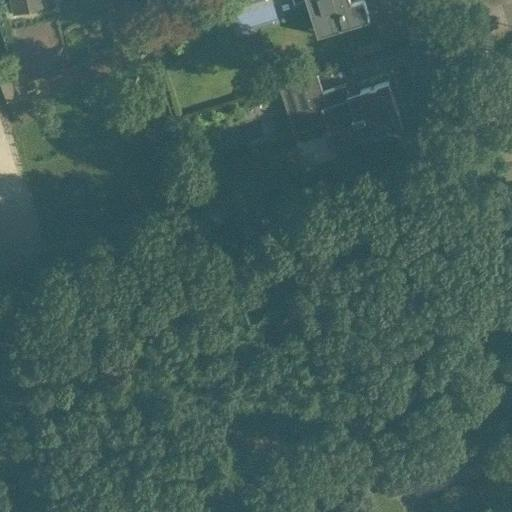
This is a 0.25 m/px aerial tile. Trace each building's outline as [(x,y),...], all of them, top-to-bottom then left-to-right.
[(9,0),(13,12),(44,5),(42,0),(9,0)] [(147,0),(150,13),(185,0),(147,0)] [(350,0),(293,0),(294,2),(301,0),(306,0),(317,35),(369,18),(363,0),(351,0),(350,0)] [(8,69),(0,71),(0,103),(18,97),(8,69)] [(316,73),(278,85),(289,119),(321,108),(325,121),(333,148),(375,134),(402,126),(400,119),(388,80),(348,93),(345,83),(322,91),(316,73)] [(417,499),(443,493),(437,466),(383,478),(388,497),(415,491),(417,499)]
